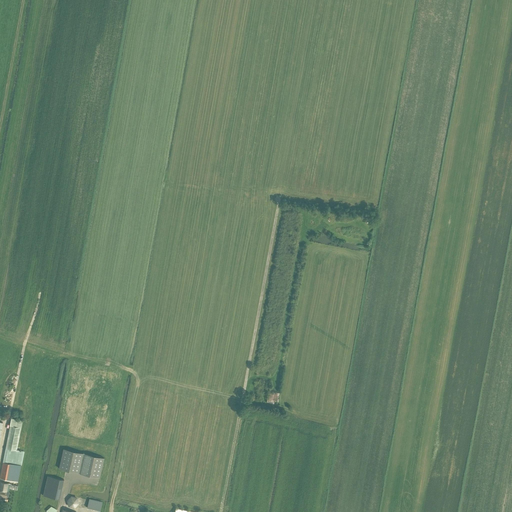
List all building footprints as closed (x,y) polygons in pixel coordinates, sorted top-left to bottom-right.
[(277,393),(268,391),(266,403),(275,405),(277,393)] [(10,425),(0,476),(0,477),(18,481),(21,466),(24,451),(17,450),(22,420),(11,418),(10,425)] [(59,468),(99,477),(104,458),(63,448),(59,468)] [(43,495),(59,499),(64,479),(48,476),(43,495)] [(0,482),(0,489),(8,491),(10,484),(0,482)] [(67,500),(68,502),(67,502),(68,504),(69,506),(74,507),(76,505),(76,506),(77,505),(77,504),(78,503),(77,497),(71,496),(67,500)] [(87,507),(100,510),(102,502),(89,499),(87,507)]
